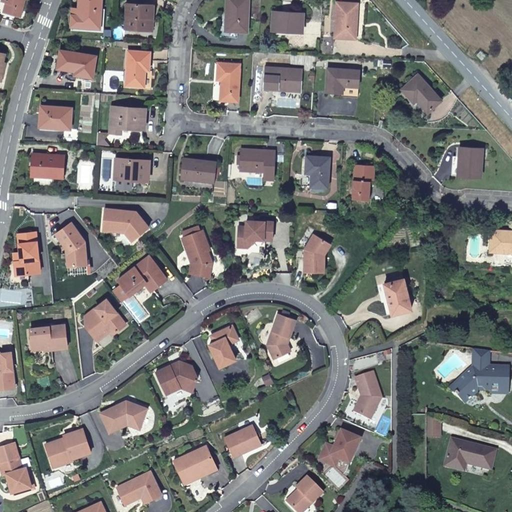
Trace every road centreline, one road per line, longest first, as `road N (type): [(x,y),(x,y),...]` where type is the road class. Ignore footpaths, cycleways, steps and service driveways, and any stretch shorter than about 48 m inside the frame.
road 1 (residential): [(0,415),(97,396),(224,297),(254,289),(316,302),(343,363),(330,406),(219,511)]
road 2 (residential): [(187,0),(173,121),(361,131),(396,149),(426,186),(452,197),(511,202)]
road 3 (residential): [(0,203),(16,109),(39,41)]
road 4 (residential): [(405,0),(511,117)]
